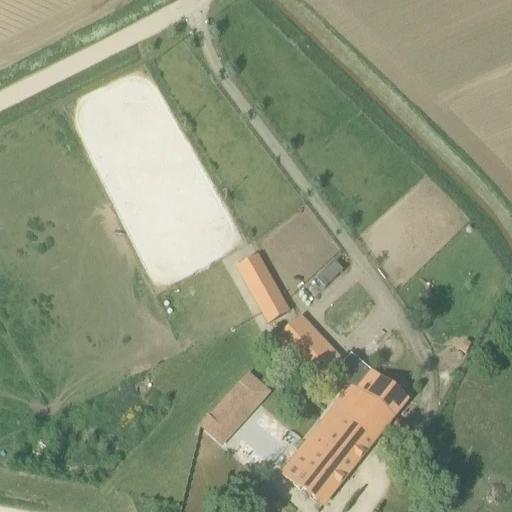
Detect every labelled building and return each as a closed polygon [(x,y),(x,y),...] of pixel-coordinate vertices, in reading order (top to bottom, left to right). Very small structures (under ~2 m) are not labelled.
[(256,254),(233,268),(267,326),(290,312),(256,254)] [(327,289),(344,273),(336,265),(319,281),(327,289)] [(321,389),(336,375),(344,367),(299,320),(276,342),(321,389)] [(464,357),(470,346),(464,343),(458,353),(464,357)] [(379,381),(367,371),(353,359),(344,367),(336,375),(353,389),(393,419),(407,402),(380,380),(379,381)] [(222,449),(271,395),(249,375),(200,429),(222,449)] [(311,467),(295,487),(322,508),(393,419),(353,389),(299,456),(311,467)]
